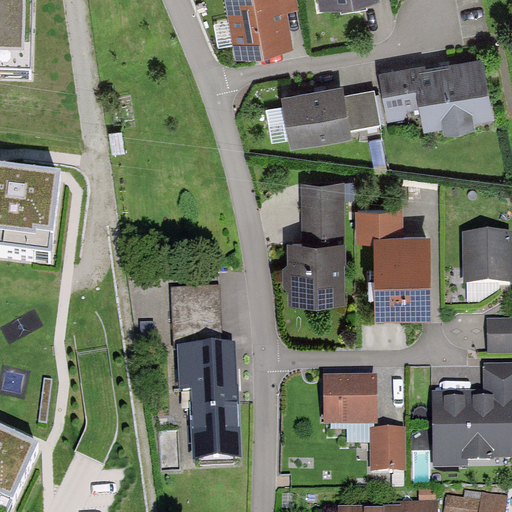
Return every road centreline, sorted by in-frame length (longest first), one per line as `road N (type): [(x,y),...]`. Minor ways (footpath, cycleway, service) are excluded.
road 1 (residential): [(205,76),(238,163),(267,359)]
road 2 (residential): [(205,76),(472,35)]
road 3 (residential): [(267,359),(458,359)]
road 4 (residential): [(267,359),(264,511)]
